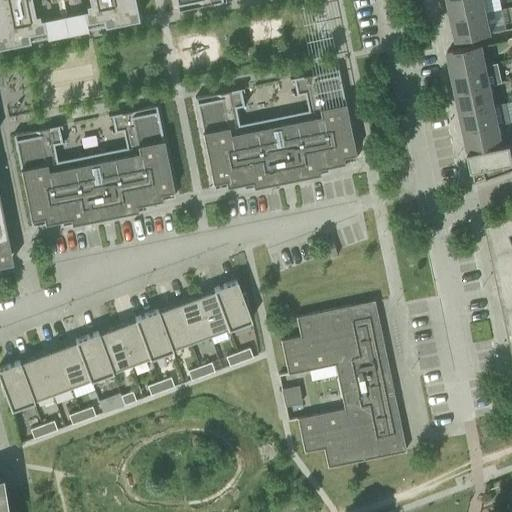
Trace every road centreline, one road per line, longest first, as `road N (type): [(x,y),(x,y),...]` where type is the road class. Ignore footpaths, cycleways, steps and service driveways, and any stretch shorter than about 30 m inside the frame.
road 1 (residential): [(0,321),(205,244),(360,204)]
road 2 (residential): [(432,215),(388,0)]
road 3 (residential): [(470,425),(432,215)]
road 4 (track): [(339,511),(511,448)]
